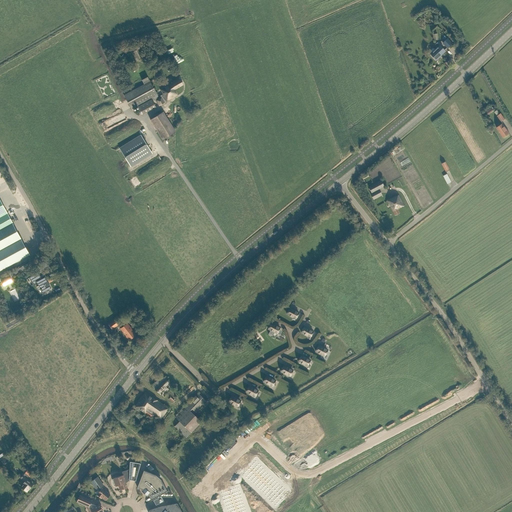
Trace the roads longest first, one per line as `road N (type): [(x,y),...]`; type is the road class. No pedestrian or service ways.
road 1 (tertiary): [(135,374),(216,284),(338,182)]
road 2 (unclassified): [(135,374),(89,316),(0,153)]
road 3 (tertiary): [(338,182),(511,30)]
road 4 (unclassified): [(511,426),(386,243)]
road 5 (tertiary): [(26,511),(135,374)]
road 6 (unclassified): [(386,243),(511,139)]
